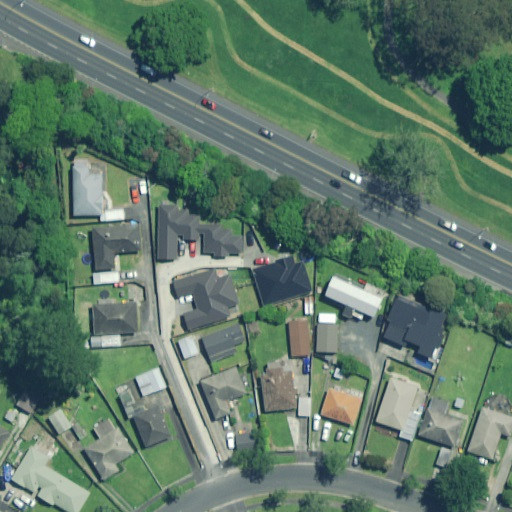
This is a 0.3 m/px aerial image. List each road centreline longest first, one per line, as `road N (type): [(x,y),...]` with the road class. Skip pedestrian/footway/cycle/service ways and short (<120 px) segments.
road 1 (trunk): [(511,273),(197,113),(0,0)]
road 2 (residential): [(176,511),(264,478),(308,477),(439,511)]
road 3 (unknown): [(146,271),(161,358),(217,492)]
